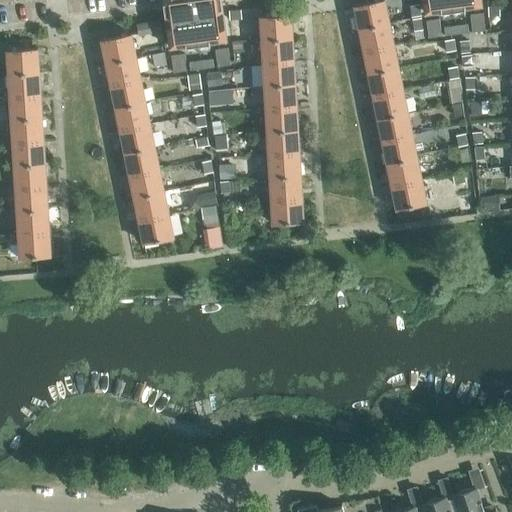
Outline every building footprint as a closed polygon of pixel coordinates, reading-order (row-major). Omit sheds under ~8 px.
[(209,41),(227,39),(222,4),(221,0),(163,0),(165,11),(170,47),(187,44),(209,41)] [(379,0),(354,5),(359,28),(389,22),(384,0),(379,0)] [(464,7),(482,5),(481,0),(423,0),(425,12),(443,10),(464,7)] [(410,5),(412,16),(421,15),(419,4),(410,5)] [(488,5),(489,16),(500,15),(500,4),(490,5),(488,5)] [(229,18),(241,18),(241,10),(229,10),(229,18)] [(483,12),(470,14),(471,23),(484,21),(483,12)] [(260,16),(262,40),(292,38),(291,15),(260,16)] [(421,17),(412,19),(414,31),(422,29),(421,17)] [(139,35),(162,30),(159,18),(136,23),(139,35)] [(427,29),(440,27),(439,18),(426,20),(427,29)] [(472,31),(485,30),(484,21),(471,23),(472,31)] [(359,28),(363,51),(394,45),(389,22),(359,28)] [(459,33),(468,32),(467,24),(456,25),(457,33),(459,33)] [(445,35),(454,34),(457,33),(456,25),(444,27),(445,35)] [(441,35),(440,27),(427,29),(429,37),(441,35)] [(102,40),(106,63),(136,57),(132,34),(102,40)] [(293,61),(292,38),(262,40),(263,62),(293,61)] [(445,41),(446,52),(455,50),(454,39),(445,41)] [(242,40),(233,41),(234,53),(243,52),(242,40)] [(468,40),(460,41),(461,53),(470,51),(468,40)] [(363,51),(368,73),(398,67),(394,45),(363,51)] [(229,56),(228,47),(215,49),(216,57),(229,56)] [(7,49),(9,73),(39,71),(38,48),(7,49)] [(154,66),(166,64),(164,51),(152,54),(154,66)] [(172,63),(185,62),(184,53),(171,55),(172,63)] [(217,66),(230,64),(229,56),(216,57),(217,66)] [(462,57),(463,68),(473,67),(471,56),(462,57)] [(106,63),(111,86),(141,80),(136,57),(106,63)] [(214,67),(213,58),(201,60),(202,68),(214,67)] [(202,68),(201,60),(189,62),(190,70),(202,68)] [(295,84),(293,61),(263,62),(264,85),(295,84)] [(172,63),(174,72),(186,70),(185,62),(172,63)] [(457,66),(448,67),(449,78),(458,77),(457,66)] [(398,67),(368,73),(372,96),(403,90),(398,67)] [(218,71),(208,72),(209,84),(222,82),(220,70),(218,71)] [(39,71),(9,73),(10,96),(40,94),(39,71)] [(189,89),(201,87),(199,74),(187,75),(189,89)] [(475,89),(474,77),(466,78),(466,89),(475,89)] [(141,80),(111,86),(115,108),(145,102),(141,80)] [(296,107),(295,84),(264,85),(266,108),(296,107)] [(210,103),(221,103),(221,89),(209,89),(210,103)] [(403,90),(372,96),(377,118),(407,112),(403,90)] [(450,92),(452,103),(461,101),(459,90),(450,92)] [(204,104),(202,93),(193,94),(194,106),(204,104)] [(10,96),(11,119),(42,117),(40,94),(10,96)] [(145,102),(115,108),(120,130),(150,124),(145,102)] [(482,113),(481,102),(471,103),(472,114),(482,113)] [(453,105),(455,116),(463,115),(462,103),(453,105)] [(296,107),(266,108),(267,131),(297,129),(296,107)] [(407,112),(377,118),(382,141),(412,134),(407,112)] [(196,115),(197,127),(206,125),(205,114),(196,115)] [(42,117),(11,119),(13,141),(43,140),(42,117)] [(221,121),(212,123),(214,136),(223,134),(226,134),(225,123),(222,124),(221,121)] [(120,130),(124,152),(154,146),(152,134),(164,131),(162,122),(150,124),(120,130)] [(267,131),(268,154),(298,152),(297,129),(267,131)] [(474,143),(483,142),(481,131),(472,132),(474,143)] [(468,144),(465,133),(455,135),(458,146),(468,144)] [(382,141),(386,163),(416,157),(412,134),(382,141)] [(227,135),(215,136),(216,150),(228,149),(227,135)] [(210,145),(208,137),(196,139),(198,147),(210,145)] [(43,140),(13,141),(14,164),(44,162),(43,140)] [(124,152),(129,175),(159,169),(154,146),(124,152)] [(474,148),(476,159),(484,158),(483,147),(474,148)] [(459,152),(461,163),(469,162),(467,151),(459,152)] [(268,154),(269,177),(300,175),(298,152),(268,154)] [(386,163),(391,186),(421,179),(416,157),(386,163)] [(204,173),(213,171),(211,160),(202,162),(204,173)] [(44,162),(14,164),(15,187),(46,185),(44,162)] [(221,178),(232,177),(231,164),(220,165),(221,178)] [(159,169),(129,175),(133,197),(163,191),(159,169)] [(464,172),(452,175),(454,183),(466,181),(464,172)] [(271,199),(301,198),(300,175),(269,177),(271,199)] [(421,179),(391,186),(395,209),(426,203),(421,179)] [(229,180),(220,182),(222,193),(230,192),(229,180)] [(46,185),(15,187),(17,210),(47,208),(46,185)] [(163,191),(133,197),(138,219),(168,213),(163,191)] [(201,206),(216,204),(215,193),(200,195),(201,206)] [(187,197),(189,209),(201,206),(199,194),(187,197)] [(483,209),(497,208),(496,197),(482,197),(483,209)] [(301,198),(271,199),(272,223),(302,221),(301,198)] [(218,222),(216,206),(203,208),(206,224),(218,222)] [(17,210),(18,232),(48,231),(47,208),(17,210)] [(233,212),(224,213),(226,225),(235,224),(233,212)] [(168,213),(138,219),(142,242),(172,236),(168,213)] [(218,227),(207,229),(209,248),(221,246),(218,227)] [(50,254),(48,231),(18,232),(19,256),(50,254)] [(458,511),(497,511),(492,511),(483,511),(477,488),(454,495),(458,511)] [(450,511),(446,497),(423,504),(425,511),(450,511)]
